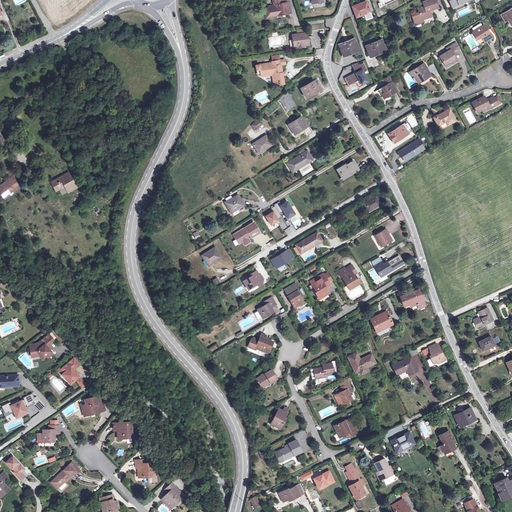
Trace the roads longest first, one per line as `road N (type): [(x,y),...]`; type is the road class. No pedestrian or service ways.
road 1 (secondary): [(180,52),(179,113),(135,212),(131,260),(151,313),(233,426),(242,464),(234,511)]
road 2 (residential): [(422,264),(289,352),(289,378),(325,456),(360,441)]
road 3 (residential): [(422,264),(472,387),(511,449)]
road 4 (residential): [(237,268),(388,176)]
road 5 (residential): [(345,0),(326,70),(363,136)]
road 6 (residential): [(363,136),(413,104),(486,81)]
